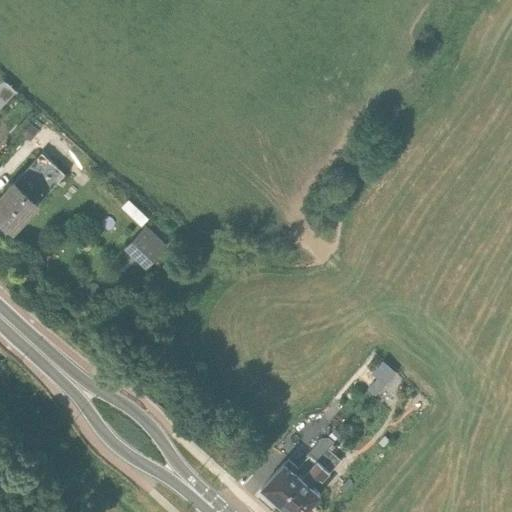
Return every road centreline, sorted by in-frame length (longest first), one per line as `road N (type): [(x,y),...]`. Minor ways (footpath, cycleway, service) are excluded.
road 1 (primary): [(174,475),(171,456),(145,421),(111,397),(78,388)]
road 2 (primary): [(78,388),(116,447),(174,475)]
